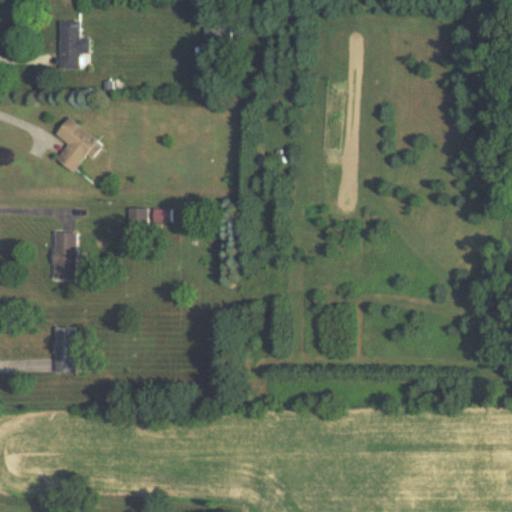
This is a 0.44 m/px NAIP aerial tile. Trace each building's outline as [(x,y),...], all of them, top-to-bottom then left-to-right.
[(206,20),(206,44),(232,44),(232,20),(206,20)] [(63,69),(82,69),(82,53),(92,53),(92,39),(82,39),(82,21),(63,21),(63,69)] [(89,155),(94,159),(105,146),(71,119),(58,135),(71,144),(59,159),(76,172),(89,155)] [(130,233),(149,233),(149,208),(130,208),(130,233)] [(79,232),(57,232),(57,278),(79,278),(79,232)] [(77,327),(57,327),(57,372),(77,372),(77,327)]
